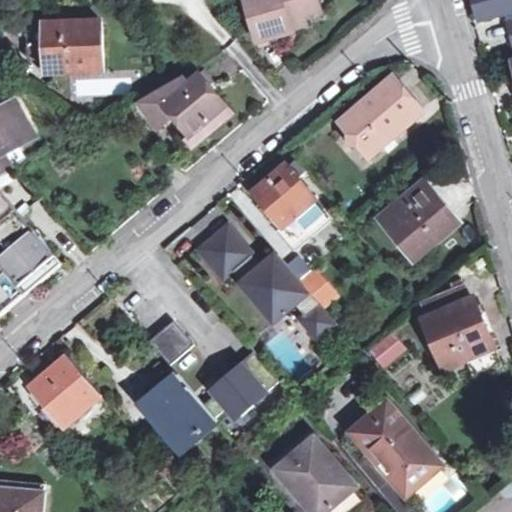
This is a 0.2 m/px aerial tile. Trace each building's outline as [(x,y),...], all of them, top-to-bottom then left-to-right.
[(322,9),(319,0),(247,0),(260,42),(294,32),(289,19),(322,9)] [(506,11),(511,9),(511,0),(479,0),(483,12),(505,6),(506,11)] [(101,20),(41,21),(42,75),(103,73),(101,20)] [(182,75),(131,104),(158,135),(172,122),(189,138),(186,141),(192,149),(237,114),(198,70),(187,80),(182,75)] [(420,103),(425,99),(416,88),(410,93),(397,77),(344,123),(372,158),(426,110),(420,103)] [(0,315),(63,264),(10,200),(15,194),(5,183),(1,188),(0,186),(0,174),(11,169),(1,152),(29,137),(16,104),(0,111),(0,315)] [(281,228),(279,229),(298,250),(333,220),(321,204),(330,197),(309,171),(299,179),(288,167),(255,194),(281,228)] [(426,187),(387,221),(417,258),(457,224),(426,187)] [(302,283),(278,255),(262,268),(229,229),(202,252),(225,280),(232,273),(274,324),(291,310),(317,340),(336,324),(321,306),(302,283)] [(314,272),(302,283),(321,306),(334,295),(314,272)] [(419,308),(424,322),(478,302),(473,288),(419,308)] [(497,349),(478,302),(424,322),(444,369),(497,349)] [(174,320),(150,342),(170,365),(194,344),(174,320)] [(368,349),(383,369),(408,350),(392,331),(368,349)] [(230,415),(238,425),(284,386),(258,357),(246,367),(248,369),(215,398),(218,401),(206,412),(217,424),(217,425),(230,415)] [(54,400),(74,423),(103,399),(69,359),(35,389),(48,405),(54,400)] [(176,377),(143,406),(182,452),(217,424),(206,412),(176,377)] [(54,400),(48,405),(67,428),(74,423),(54,400)] [(390,406),(354,436),(408,501),(445,470),(390,406)] [(271,467),(279,477),(301,458),(299,454),(314,442),(309,434),(271,467)] [(301,458),(279,477),(308,511),(347,511),(363,499),(314,442),(299,454),(301,458)] [(0,511),(44,511),(47,487),(0,482),(0,511)] [(476,498),(485,508),(496,499),(487,489),(476,498)]
